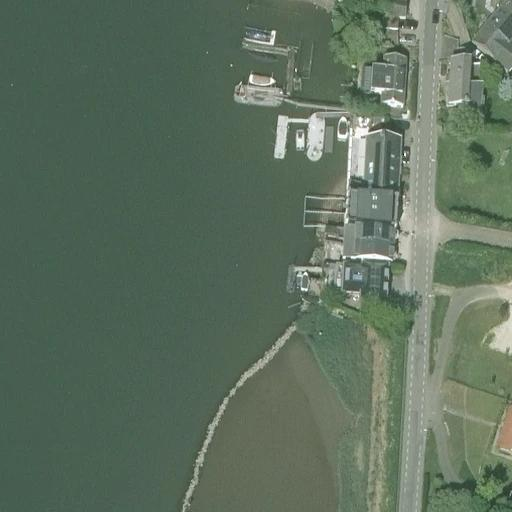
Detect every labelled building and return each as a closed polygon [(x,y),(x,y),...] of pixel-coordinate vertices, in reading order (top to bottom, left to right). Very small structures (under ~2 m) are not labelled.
[(381,0),(380,18),(404,20),(405,0),(381,0)] [(511,0),(508,0),(498,13),(511,25),(511,0)] [(511,25),(498,13),(471,43),(483,54),(507,75),(511,69),(511,25)] [(396,33),(397,21),(372,19),(371,31),(396,33)] [(369,95),(381,96),(380,108),(402,110),(405,62),(383,60),(383,71),(370,71),(369,95)] [(447,107),(457,108),(457,113),(477,115),(479,89),(466,88),(467,64),(449,63),(447,107)] [(366,140),(362,200),(395,202),(399,142),(366,140)] [(345,199),(343,231),(386,233),(393,234),(394,234),(396,202),(395,202),(362,200),(345,199)] [(343,231),(342,246),(392,249),(392,244),(396,242),(396,238),(393,235),(393,234),(386,233),(343,231)] [(342,261),(344,261),(391,264),(391,262),(395,261),(395,257),(392,254),(392,249),(342,246),(342,261)] [(343,269),(341,296),(359,297),(359,303),(366,304),(368,306),(375,306),(377,304),(384,305),(386,269),(361,268),(361,270),(343,269)] [(511,456),(511,410),(509,410),(495,451),(511,456)]
